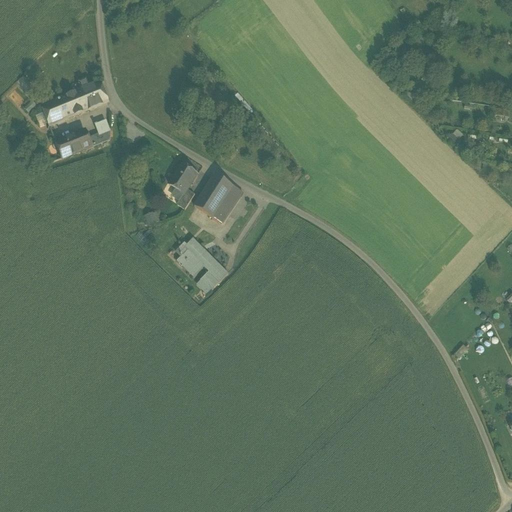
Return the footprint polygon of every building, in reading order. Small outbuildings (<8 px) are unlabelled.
[(35,92),(23,79),(18,84),(35,101),(39,98),(34,93),(35,92)] [(81,91),(88,88),(85,81),(78,84),(81,91)] [(81,91),(73,94),(81,115),(107,104),(99,84),(88,88),(81,91)] [(81,115),(73,94),(40,108),(48,128),(81,115)] [(91,148),(92,148),(110,142),(110,131),(109,131),(106,123),(96,127),(99,135),(87,139),(91,148)] [(457,144),(462,135),(454,131),(449,140),(457,144)] [(85,132),(55,144),(61,160),(91,148),(87,139),(85,132)] [(197,176),(182,166),(172,182),(178,186),(175,190),(184,196),(187,191),(197,176)] [(242,194),(215,176),(194,208),(222,225),(242,194)] [(178,186),(172,182),(169,186),(175,190),(178,186)] [(195,196),(187,191),(184,196),(175,190),(173,195),(173,197),(179,201),(177,206),(185,211),(195,196)] [(151,229),(160,225),(155,212),(146,216),(151,229)] [(201,283),(212,292),(228,275),(196,244),(187,253),(189,255),(180,265),(190,276),(200,267),(204,271),(208,275),(201,283)] [(190,276),(191,276),(195,280),(204,271),(200,267),(190,276)] [(462,346),(454,354),(458,358),(466,350),(462,346)]
